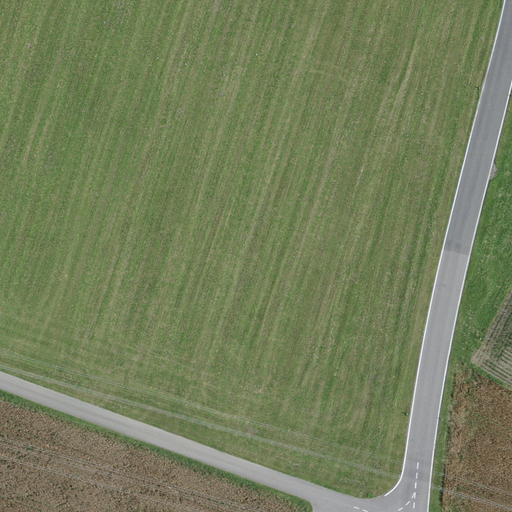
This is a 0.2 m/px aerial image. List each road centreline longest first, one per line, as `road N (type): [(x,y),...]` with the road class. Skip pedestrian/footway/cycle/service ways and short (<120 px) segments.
road 1 (unclassified): [(414,511),(449,279),(511,16)]
road 2 (residential): [(0,375),(377,511)]
